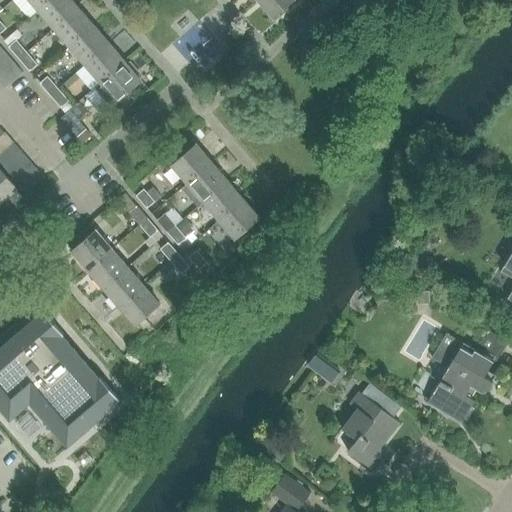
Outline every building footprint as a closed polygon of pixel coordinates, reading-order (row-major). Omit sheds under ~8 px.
[(30,0),(39,10),(49,0),(30,0)] [(49,0),(39,10),(54,28),(79,7),(73,0),(49,0)] [(258,0),(274,17),(293,0),(258,0)] [(54,28),(70,46),(94,25),(79,7),(54,28)] [(70,46),(85,64),(110,43),(94,25),(70,46)] [(9,46),(19,58),(27,52),(16,39),(9,46)] [(85,64),(101,82),(125,61),(110,43),(85,64)] [(37,64),(27,52),(19,58),(30,70),(37,64)] [(0,59),(0,74),(15,62),(7,54),(0,59)] [(101,82),(95,87),(111,106),(141,80),(144,78),(132,64),(128,65),(125,61),(101,82)] [(15,62),(0,74),(0,81),(5,87),(23,72),(15,62)] [(40,82),(50,95),(58,88),(48,76),(40,82)] [(69,101),(58,88),(50,95),(61,107),(69,101)] [(61,118),(69,127),(77,136),(86,128),(78,119),(87,111),(79,102),(61,118)] [(86,128),(77,136),(78,137),(81,141),(91,133),(87,129),(86,128)] [(0,134),(0,150),(13,140),(5,131),(4,132),(0,134)] [(0,150),(0,161),(2,164),(20,149),(13,140),(0,150)] [(172,164),(188,184),(213,163),(197,144),(172,164)] [(2,164),(10,173),(28,158),(20,149),(2,164)] [(10,173),(18,183),(36,167),(28,158),(10,173)] [(188,184),(182,189),(198,207),(204,202),(229,181),(213,163),(188,184)] [(0,167),(0,203),(17,188),(0,167)] [(36,167),(18,183),(26,192),(44,176),(36,167)] [(204,202),(219,220),(244,199),(229,181),(204,202)] [(144,189),(136,195),(148,208),(155,202),(161,197),(153,188),(147,192),(144,189)] [(244,199),(219,220),(236,239),(260,217),(244,199)] [(137,207),(130,213),(140,226),(148,219),(137,207)] [(158,220),(168,233),(177,226),(166,214),(158,220)] [(158,232),(148,219),(140,226),(151,238),(158,232)] [(185,220),(177,227),(184,235),(192,228),(185,220)] [(177,227),(177,226),(168,233),(179,245),(187,238),(184,235),(177,227)] [(72,251),(88,270),(112,249),(96,230),(72,251)] [(161,250),(172,262),(179,256),(169,244),(161,250)] [(88,270),(103,288),(128,267),(112,249),(88,270)] [(511,250),(503,266),(511,270),(511,288),(507,297),(511,300),(511,250)] [(189,258),(200,269),(208,263),(197,251),(189,258)] [(190,268),(179,256),(172,262),(182,275),(190,268)] [(103,288),(119,306),(144,285),(128,267),(103,288)] [(144,285),(119,306),(135,325),(160,304),(144,285)] [(431,292),(414,293),(415,307),(431,306),(431,292)] [(44,311),(0,348),(0,408),(10,419),(10,420),(30,403),(67,446),(121,400),(100,376),(99,378),(63,336),(65,335),(44,311)] [(427,398),(447,410),(462,419),(475,399),(471,397),(476,389),(485,394),(493,381),(485,377),(496,358),(497,358),(508,341),(487,328),(474,349),(446,332),(431,357),(446,366),(427,398)] [(317,373),(326,360),(317,353),(307,366),(317,373)] [(328,360),(319,372),(325,377),(332,376),(338,368),(328,360)] [(348,451),(375,471),(381,463),(388,453),(381,448),(385,443),(400,423),(366,396),(342,428),(357,440),(348,451)] [(285,473),(277,485),(302,504),(304,502),(310,494),(311,492),(285,473)]
